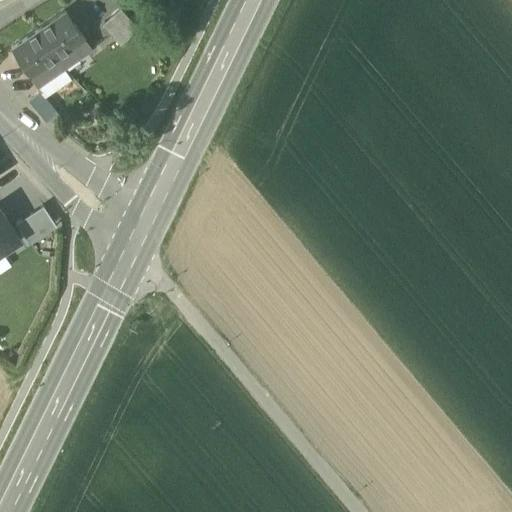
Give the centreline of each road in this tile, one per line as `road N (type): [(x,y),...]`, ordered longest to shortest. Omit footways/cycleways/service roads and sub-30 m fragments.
road 1 (unclassified): [(366,511),(134,243)]
road 2 (secondary): [(134,243),(0,511)]
road 3 (secondary): [(134,243),(254,0)]
road 4 (tertiary): [(134,243),(0,111)]
